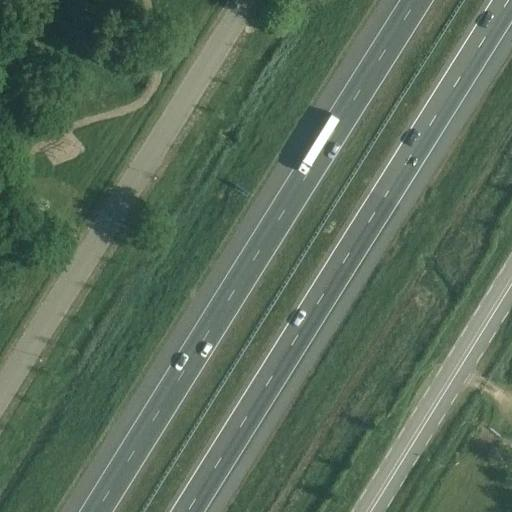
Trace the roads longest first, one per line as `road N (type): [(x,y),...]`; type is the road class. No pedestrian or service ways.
road 1 (motorway): [(413,0),(97,511)]
road 2 (motorway): [(199,511),(511,8)]
road 3 (secondary): [(366,511),(511,276)]
